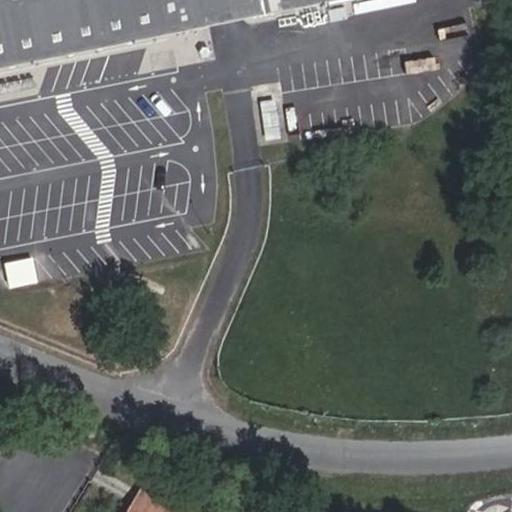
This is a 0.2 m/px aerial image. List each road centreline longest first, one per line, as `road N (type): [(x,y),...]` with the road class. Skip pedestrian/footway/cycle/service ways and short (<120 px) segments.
road 1 (unclassified): [(161,415),(358,455),(511,454)]
road 2 (unclassified): [(161,415),(240,271),(254,159)]
road 3 (unclassified): [(0,348),(161,415)]
